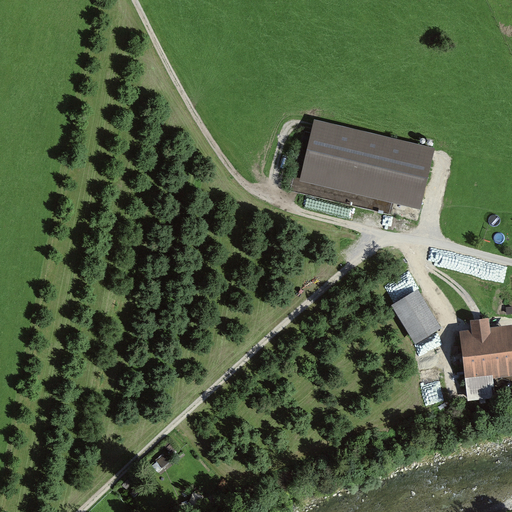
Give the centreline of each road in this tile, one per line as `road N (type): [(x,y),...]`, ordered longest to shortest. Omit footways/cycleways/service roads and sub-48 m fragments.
road 1 (track): [(82,511),(375,233),(297,210),(244,183),(174,76),(137,0)]
road 2 (track): [(450,389),(450,324),(410,240)]
road 3 (residential): [(511,262),(375,233)]
